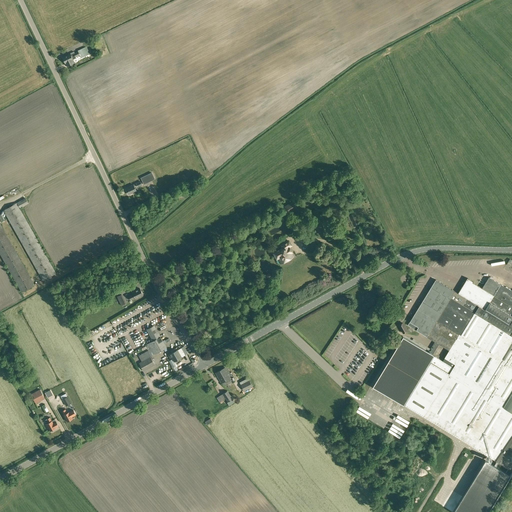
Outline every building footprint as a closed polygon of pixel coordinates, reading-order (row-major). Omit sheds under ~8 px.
[(102,50),(99,42),(94,44),(97,52),(102,50)] [(75,57),(79,56),(80,55),(81,58),(90,54),(87,47),(86,47),(78,50),(78,51),(73,53),(70,54),(73,59),(74,59),(74,58),(75,57)] [(73,59),(70,54),(70,53),(63,57),(67,66),(75,63),(73,59)] [(141,178),(142,180),(144,184),(155,179),(152,172),(141,178)] [(129,195),(136,191),(133,185),(126,188),(129,195)] [(4,210),(43,280),(56,273),(18,206),(19,206),(20,208),(28,203),(25,198),(4,210)] [(288,214),(298,208),(293,201),(283,207),(288,214)] [(0,254),(21,292),(34,285),(0,224),(0,254)] [(289,258),(294,256),(292,253),(292,252),(289,247),(292,245),(289,241),(281,245),(282,248),(274,253),(277,258),(278,257),(281,263),(285,261),(286,261),(287,261),(288,261),(289,261),(289,260),(289,259),(289,258)] [(430,352),(403,336),(373,386),(404,405),(405,403),(406,403),(405,405),(497,461),(500,463),(510,469),(511,466),(511,290),(489,277),(482,288),(473,283),(474,282),(467,278),(458,293),(436,279),(412,318),(408,325),(436,342),(430,352)] [(133,292),(132,292),(133,294),(129,296),(131,300),(135,298),(136,298),(143,295),(140,288),(136,290),(132,291),(133,292)] [(117,296),(121,306),(127,303),(123,294),(117,296)] [(398,325),(403,333),(408,330),(403,322),(398,325)] [(161,337),(154,325),(153,326),(147,330),(151,339),(148,340),(150,343),(147,344),(147,345),(146,345),(145,346),(148,350),(139,356),(142,362),(139,363),(144,371),(155,365),(151,357),(151,356),(153,355),(156,354),(167,348),(161,337)] [(168,355),(170,359),(172,358),(174,361),(182,357),(178,350),(176,351),(175,349),(171,351),(172,353),(168,355)] [(220,370),(226,381),(231,378),(228,374),(230,373),(227,367),(220,370)] [(226,381),(220,370),(216,373),(221,383),(226,381)] [(249,380),(241,384),(244,391),(253,386),(249,380)] [(228,391),(223,394),(217,398),(220,402),(226,398),(228,402),(233,399),(228,391)] [(66,406),(71,403),(67,397),(62,399),(66,406)] [(369,417),(371,411),(358,405),(356,411),(369,417)] [(67,421),(73,418),(69,412),(67,413),(65,409),(62,411),(64,415),(67,421)] [(56,427),(59,426),(56,421),(53,423),(52,421),(50,418),(45,420),(47,424),(46,424),(47,428),(48,427),(50,431),(56,428),(56,427)] [(390,424),(386,429),(398,436),(399,433),(398,433),(400,430),(390,424)] [(500,463),(497,461),(494,465),(485,460),(453,511),(488,511),(511,475),(498,467),(500,463)]
